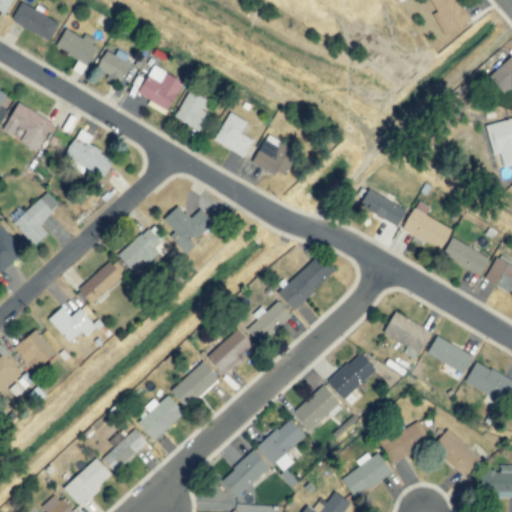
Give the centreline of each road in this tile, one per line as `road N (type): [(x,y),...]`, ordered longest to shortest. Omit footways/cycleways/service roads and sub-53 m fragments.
road 1 (residential): [(511,340),(333,234),(259,207),(171,157)]
road 2 (residential): [(133,511),(387,267)]
road 3 (track): [(511,29),(297,225)]
road 4 (residential): [(0,314),(171,157)]
road 5 (residential): [(171,157),(0,46)]
